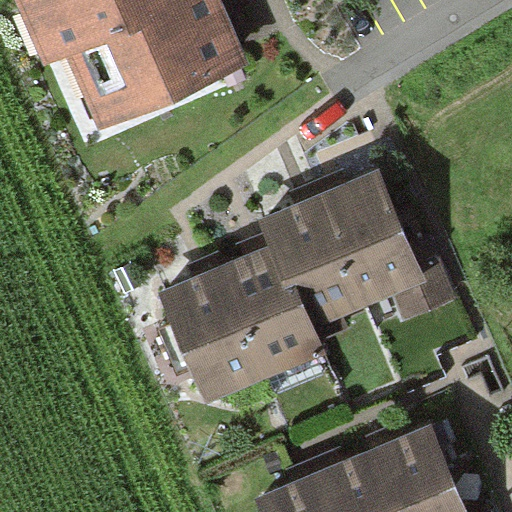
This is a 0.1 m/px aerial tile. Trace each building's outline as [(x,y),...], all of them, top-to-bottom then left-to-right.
[(225,50),(203,0),(21,0),(34,28),(64,15),(101,103),(225,50)] [(262,225),(295,302),(378,268),(406,256),(364,156),(253,203),(262,225)] [(262,225),(155,270),(200,376),(307,332),(295,302),(262,225)] [(406,256),(378,268),(395,308),(441,288),(423,248),(406,256)] [(414,403),(253,475),(269,511),(446,511),(460,506),(414,403)] [(460,506),(446,511),(481,511),(476,499),(460,506)]
